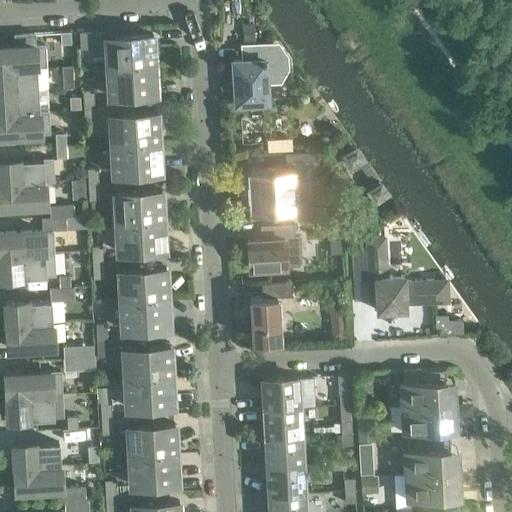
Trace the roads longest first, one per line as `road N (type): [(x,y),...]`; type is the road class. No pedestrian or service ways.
road 1 (residential): [(218,365),(196,4),(0,14)]
road 2 (residential): [(502,511),(496,407),(480,375),(454,353),(218,365)]
road 3 (residential): [(226,511),(218,365)]
